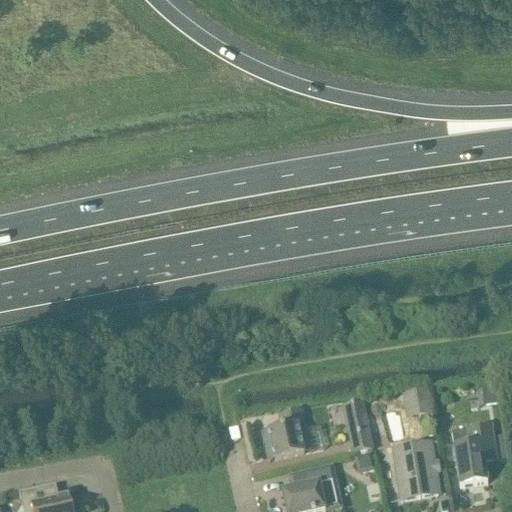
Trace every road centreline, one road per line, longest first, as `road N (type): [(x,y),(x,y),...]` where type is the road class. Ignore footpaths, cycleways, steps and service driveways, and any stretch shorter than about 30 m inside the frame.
road 1 (motorway): [(0,285),(511,196)]
road 2 (motorway): [(511,144),(0,232)]
road 3 (motorway): [(511,112),(389,108),(281,82),(183,28),(153,0)]
road 4 (residential): [(110,511),(100,469),(0,485)]
